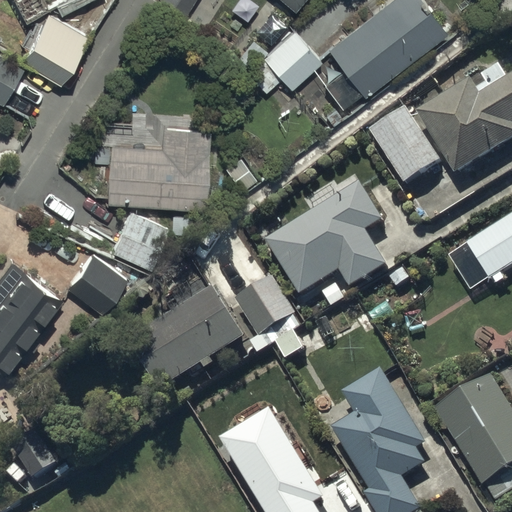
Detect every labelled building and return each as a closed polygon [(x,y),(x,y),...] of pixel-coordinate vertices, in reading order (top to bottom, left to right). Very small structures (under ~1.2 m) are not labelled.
[(169,0),(190,13),(197,0),(169,0)] [(307,0),(267,0),(267,1),(277,11),(284,2),(297,13),(307,0)] [(420,0),(394,0),(328,51),(345,73),(327,86),(345,109),(363,96),(366,99),(448,36),(420,0)] [(49,17),(21,63),(62,88),(90,41),(49,17)] [(291,89),(294,92),(323,66),(294,32),(247,74),(265,95),(272,89),(280,98),(291,89)] [(0,53),(0,105),(3,107),(26,70),(0,53)] [(511,84),(510,86),(501,72),(485,82),(493,96),(483,103),(473,88),(419,121),(458,181),(511,149),(511,84)] [(407,113),(370,138),(409,194),(445,169),(407,113)] [(114,126),(108,207),(206,214),(212,132),(197,131),(198,125),(171,123),(170,130),(114,126)] [(364,189),(267,250),(302,305),(343,278),(354,295),(390,272),(370,239),(388,228),(364,189)] [(132,216),(115,256),(153,273),(170,233),(132,216)] [(511,222),(450,263),(474,300),(495,286),(498,291),(507,286),(503,281),(511,275),(511,222)] [(95,255),(69,291),(103,316),(130,280),(95,255)] [(12,265),(0,281),(0,372),(9,380),(64,303),(12,265)] [(269,341),(275,351),(278,349),(289,368),(308,356),(298,338),(303,334),(296,323),(300,320),(277,282),(238,307),(261,343),(269,341)] [(217,295),(130,348),(161,399),(248,346),(217,295)] [(429,450),(387,379),(345,402),(356,421),(335,433),(370,495),(365,499),(373,511),(423,511),(404,484),(428,469),(421,456),(429,450)] [(490,500),(496,511),(511,501),(511,409),(496,383),(437,418),(487,501),(490,500)] [(274,415),(225,444),(265,511),(320,511),(318,508),(326,503),(274,415)]
